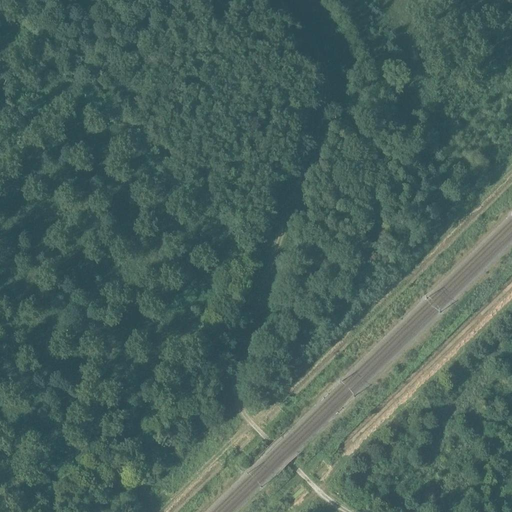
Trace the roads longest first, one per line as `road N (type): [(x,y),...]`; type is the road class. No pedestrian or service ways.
road 1 (track): [(272,0),(323,66),(325,120),(235,386),(251,424),(346,511)]
road 2 (track): [(159,511),(511,169)]
road 3 (track): [(184,511),(511,192)]
road 4 (track): [(511,269),(262,511)]
road 5 (track): [(511,299),(296,511)]
